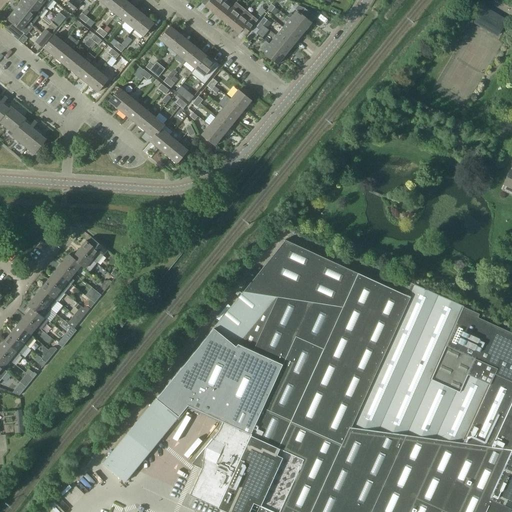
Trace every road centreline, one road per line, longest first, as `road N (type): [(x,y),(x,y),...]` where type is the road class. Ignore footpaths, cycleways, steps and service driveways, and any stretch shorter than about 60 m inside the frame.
road 1 (tertiary): [(65,183),(195,185),(235,160),(289,97)]
road 2 (residential): [(289,97),(173,1)]
road 3 (tertiary): [(289,97),(365,0)]
